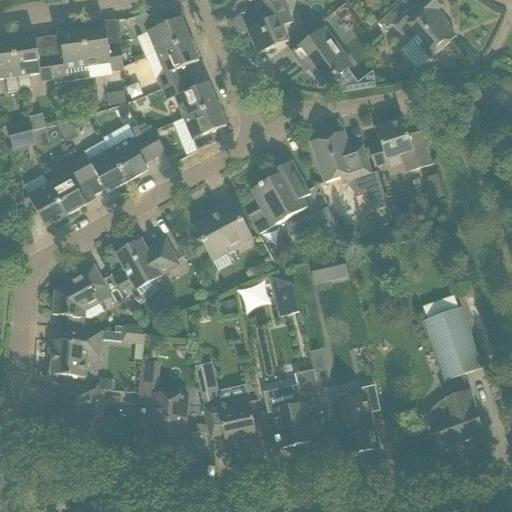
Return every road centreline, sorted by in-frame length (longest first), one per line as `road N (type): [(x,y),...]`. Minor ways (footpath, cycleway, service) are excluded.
road 1 (residential): [(24,273),(260,140)]
road 2 (unclassified): [(48,487),(289,511)]
road 3 (residential): [(317,109),(463,86),(490,60),(511,14)]
road 4 (residential): [(2,483),(24,273)]
